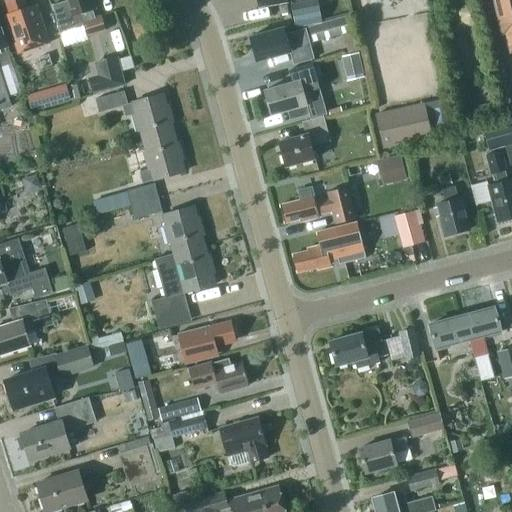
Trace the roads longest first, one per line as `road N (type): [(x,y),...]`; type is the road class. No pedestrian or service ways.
road 1 (unclassified): [(287,320),(212,47),(187,0)]
road 2 (residential): [(287,320),(511,260)]
road 3 (unclassified): [(338,511),(287,320)]
